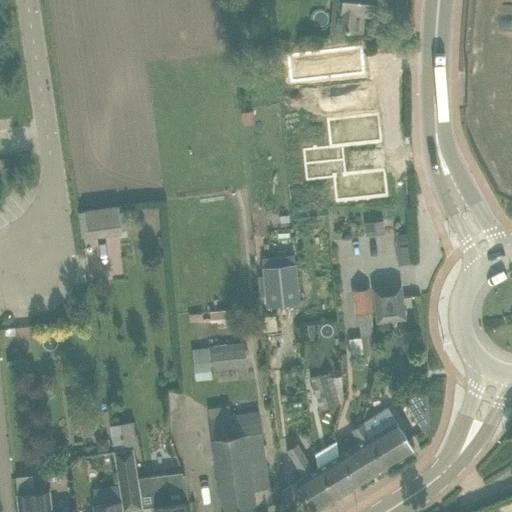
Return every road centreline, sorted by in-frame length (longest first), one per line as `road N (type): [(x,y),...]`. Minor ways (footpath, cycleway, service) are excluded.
road 1 (residential): [(26,0),(50,160),(45,217),(19,272)]
road 2 (secondary): [(438,0),(436,144),(446,171)]
